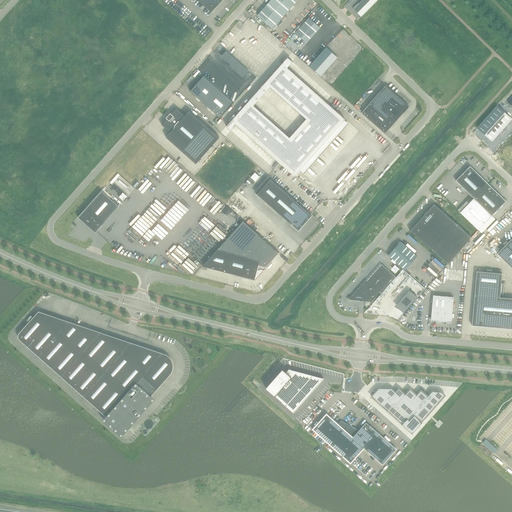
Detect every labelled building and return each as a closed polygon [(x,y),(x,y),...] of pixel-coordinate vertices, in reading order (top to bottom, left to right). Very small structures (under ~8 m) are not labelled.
[(48,17),(63,0),(40,0),(35,6),(48,17)] [(112,0),(107,6),(113,11),(120,3),(116,0),(112,0)] [(199,0),(211,10),(220,0),(199,0)] [(270,0),(258,15),(257,15),(272,29),(297,0),(270,0)] [(362,0),(353,9),(361,16),(376,0),(362,0)] [(425,18),(429,22),(434,17),(430,13),(434,9),(429,3),(429,4),(425,1),(420,6),(422,9),(421,10),(425,13),(426,12),(428,15),(425,18)] [(120,3),(113,11),(118,15),(125,8),(120,3)] [(307,43),(320,28),(309,18),(295,33),(298,35),(300,37),(305,41),(306,43),(307,43)] [(446,37),(450,40),(455,34),(452,31),(456,28),(447,19),(443,23),(440,20),(435,25),(438,28),(441,25),(449,34),(446,37)] [(344,68),(353,48),(345,44),(335,64),(344,68)] [(337,57),(326,47),(309,66),(321,76),(337,57)] [(430,49),(412,66),(421,75),(438,57),(430,49)] [(230,64),(229,65),(242,77),(248,71),(226,51),(221,56),(230,64)] [(231,130),(236,125),(279,163),(294,176),(299,171),(345,119),(335,110),(287,68),(292,62),(287,57),(260,88),(265,93),(270,87),(306,119),(289,138),(253,106),(258,100),(254,95),(226,126),(231,130)] [(233,102),(203,76),(190,91),(219,117),(233,102)] [(409,107),(402,100),(385,86),(372,100),(361,113),(385,134),(409,107)] [(497,105),(477,128),(492,141),(511,119),(497,105)] [(166,137),(196,164),(219,137),(189,111),(185,116),(176,108),(171,114),(170,113),(170,114),(167,118),(166,117),(166,118),(167,119),(161,125),(170,132),(166,137)] [(356,121),(358,119),(348,109),(346,111),(356,121)] [(470,166),(455,180),(473,198),(488,183),(470,166)] [(255,172),(250,177),(255,181),(259,176),(255,172)] [(270,179),(257,194),(268,204),(290,224),(291,223),(292,224),(298,229),(308,217),(309,218),(311,216),(281,189),(270,179)] [(473,198),(460,212),(478,230),(491,216),(506,201),(488,183),(473,198)] [(119,206),(101,191),(78,217),(95,232),(119,206)] [(434,204),(410,231),(447,264),(471,237),(434,204)] [(218,249),(203,266),(225,272),(254,280),(258,265),(266,267),(279,253),(243,221),(218,249)] [(511,268),(511,237),(497,253),(511,268)] [(400,241),(388,255),(405,270),(417,257),(400,241)] [(367,280),(366,280),(349,299),(371,302),(377,295),(378,296),(396,277),(381,264),(367,280)] [(511,328),(511,298),(503,297),(504,283),(501,283),(502,273),(476,271),(472,325),(511,328)] [(399,302),(396,305),(403,311),(402,312),(403,313),(417,297),(409,290),(399,301),(399,302)] [(453,297),(433,295),(431,320),(451,322),(453,297)] [(121,430),(134,414),(135,415),(136,415),(137,415),(137,414),(138,413),(138,412),(137,411),(151,396),(170,374),(171,373),(171,372),(172,372),(172,371),(172,370),(173,369),(173,368),(173,367),(173,366),(173,365),(173,364),(173,363),(172,363),(172,362),(172,361),(171,360),(171,359),(170,358),(169,357),(168,356),(167,355),(165,354),(131,343),(123,352),(100,332),(69,322),(61,331),(38,311),(19,333),(18,334),(18,335),(18,336),(18,337),(18,338),(19,338),(19,339),(20,340),(108,418),(121,430)] [(61,331),(69,322),(38,311),(61,331)] [(123,352),(131,343),(100,332),(123,352)] [(282,369),(265,388),(293,412),(323,378),(322,378),(319,382),(312,375),(307,381),(296,371),(293,375),(289,371),(290,370),(289,369),(286,372),(282,369)] [(379,388),(371,396),(412,432),(445,395),(441,392),(432,391),(428,396),(421,390),(417,395),(410,389),(405,394),(399,388),(395,392),(391,388),(379,388)] [(121,430),(108,418),(105,421),(123,438),(157,400),(151,396),(137,411),(138,412),(138,413),(137,414),(137,415),(136,415),(135,415),(134,414),(121,430)] [(314,427),(312,429),(314,431),(315,431),(350,463),(362,449),(362,450),(364,448),(382,464),(396,449),(366,422),(356,433),(341,420),(338,424),(326,414),(314,427)] [(359,462),(356,465),(368,477),(374,470),(370,466),(368,469),(366,467),(363,470),(359,466),(361,464),(359,462)]
